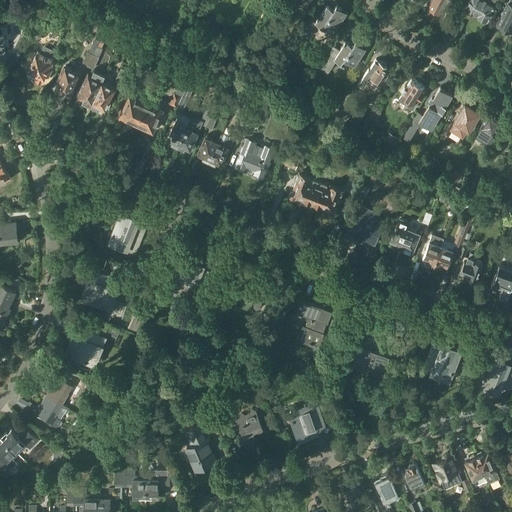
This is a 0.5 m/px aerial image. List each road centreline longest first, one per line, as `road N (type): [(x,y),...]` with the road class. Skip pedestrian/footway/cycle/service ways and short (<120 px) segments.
road 1 (residential): [(511,334),(37,151)]
road 2 (residential): [(511,411),(350,451),(201,511)]
road 3 (residential): [(0,404),(45,308),(48,216),(37,151)]
road 4 (residential): [(511,87),(398,33),(369,0)]
